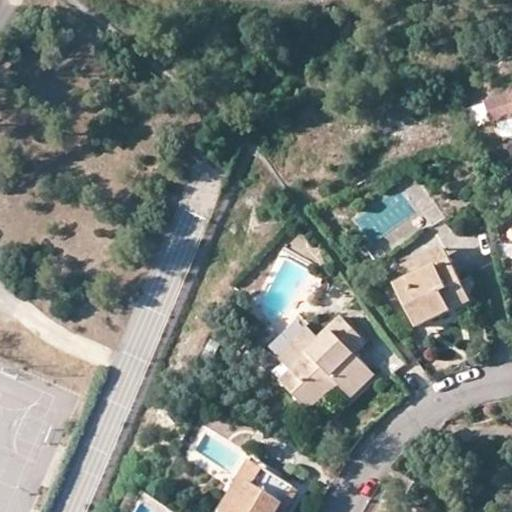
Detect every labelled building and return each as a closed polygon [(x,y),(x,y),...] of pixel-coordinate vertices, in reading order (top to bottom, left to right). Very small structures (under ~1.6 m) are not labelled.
[(511,116),(511,92),(486,101),(494,123),(511,116)] [(313,246),(319,242),(312,233),(306,237),(313,246)] [(411,279),(451,259),(445,246),(404,266),(411,279)] [(418,328),(472,302),(451,259),(411,279),(397,285),(418,328)] [(355,353),(367,342),(342,316),(320,337),(324,339),(294,369),(308,383),(296,394),(310,408),(337,381),(351,396),(375,374),(355,353)] [(324,339),(320,337),(308,325),(281,354),(294,369),(324,339)] [(308,383),(294,369),(283,380),(296,394),(308,383)] [(217,381),(234,391),(240,382),(223,372),(217,381)] [(233,511),(258,472),(248,466),(221,511),(233,511)] [(288,511),(298,496),(258,472),(233,511),(288,511)]
